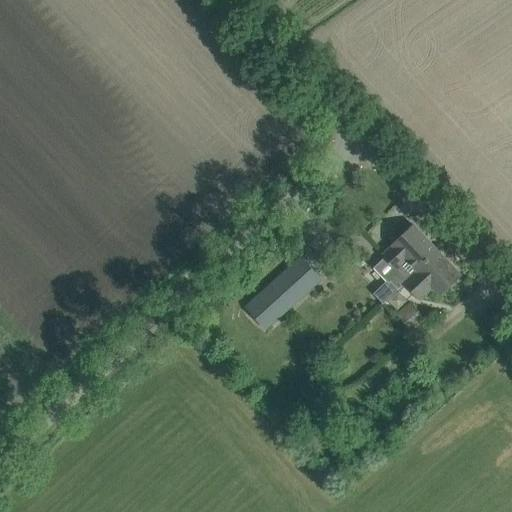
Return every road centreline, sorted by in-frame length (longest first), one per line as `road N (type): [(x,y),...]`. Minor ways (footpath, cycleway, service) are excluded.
road 1 (unclassified): [(0,468),(351,133)]
road 2 (unclassified): [(511,298),(351,133)]
road 3 (unclassified): [(351,133),(230,0)]
